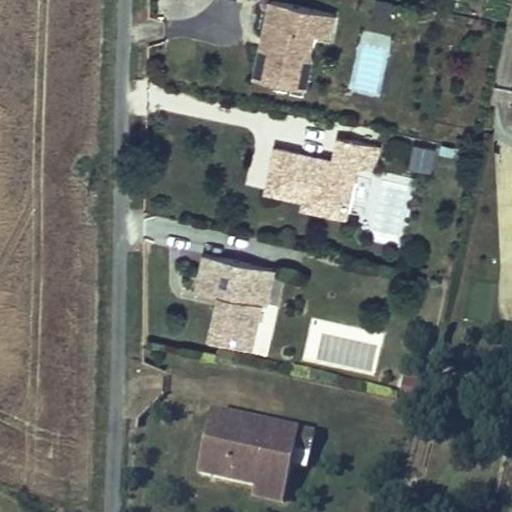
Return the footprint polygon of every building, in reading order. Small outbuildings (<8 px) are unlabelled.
[(330,36),(335,13),(273,0),(270,0),(262,37),(266,38),(265,45),(261,44),(254,77),(293,86),(298,58),(310,51),(314,32),(330,36)] [(392,2),(383,0),(376,0),(373,12),(389,15),(392,2)] [(388,38),(359,34),(351,91),(380,95),(388,38)] [(311,58),(310,51),(298,58),(293,86),(305,88),(311,58)] [(378,145),(338,136),(333,160),(276,147),(266,190),(280,193),(289,187),(314,193),(316,197),(314,209),(345,216),(356,166),(373,169),(378,145)] [(432,149),(415,145),(412,162),(428,165),(432,149)] [(352,213),(365,215),(369,184),(356,183),(352,213)] [(314,209),(316,197),(314,193),(289,187),(280,193),(304,198),(302,206),(314,209)] [(273,268),(205,254),(197,289),(219,294),(225,295),(222,308),(216,306),(212,325),(231,329),(228,343),(252,348),(261,303),(266,304),(273,268)] [(225,295),(219,294),(216,306),(222,308),(225,295)] [(231,329),(212,325),(209,339),(228,343),(231,329)] [(421,385),(406,381),(403,395),(417,399),(421,385)] [(255,421),(212,411),(198,473),(256,486),(257,481),(286,488),(296,448),(299,430),(281,426),(277,441),(252,435),(255,421)] [(255,421),(252,435),(277,441),(281,426),(255,421)] [(311,451),(315,434),(299,430),(296,448),(311,451)] [(286,488),(257,481),(256,486),(254,496),(283,503),(286,488)]
